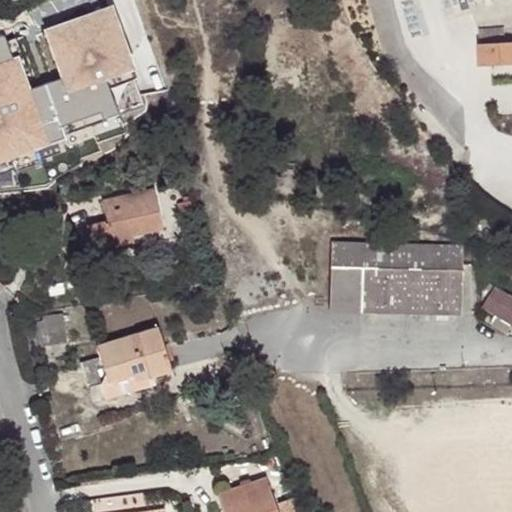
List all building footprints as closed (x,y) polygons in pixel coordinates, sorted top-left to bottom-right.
[(21,52),(13,54),(5,30),(0,31),(0,153),(67,131),(63,118),(101,105),(104,113),(119,108),(107,73),(136,64),(115,2),(45,26),(61,74),(31,84),(21,52)] [(511,61),(511,40),(506,41),(505,28),(479,30),(480,62),(511,61)] [(111,236),(127,234),(157,228),(150,190),(79,201),(83,225),(62,228),(67,252),(112,245),(111,236)] [(128,243),(127,234),(111,236),(112,245),(128,243)] [(473,315),(474,244),(343,240),(341,310),(473,315)] [(511,288),(507,285),(493,307),(505,314),(511,317),(511,288)] [(511,317),(505,314),(500,323),(511,330),(511,317)] [(67,334),(63,318),(31,326),(36,342),(67,334)] [(149,370),(151,376),(172,370),(160,328),(99,346),(101,356),(77,362),(84,387),(109,381),(113,395),(131,389),(128,376),(149,370)] [(153,384),(151,376),(149,370),(128,376),(131,389),(153,384)] [(282,511),(273,477),(222,491),(228,511),(282,511)]
